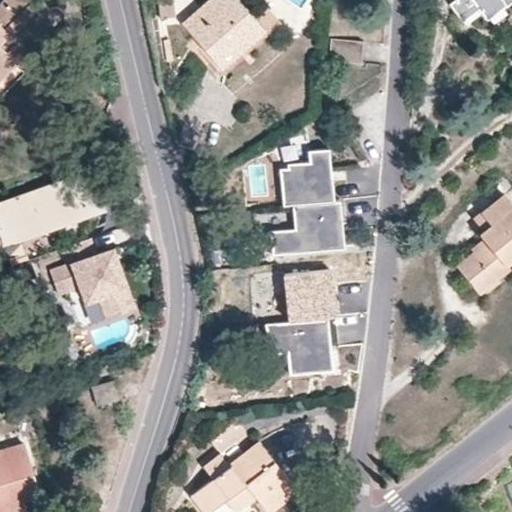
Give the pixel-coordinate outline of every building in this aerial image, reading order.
[(18,61),(9,52),(45,16),(31,2),(32,0),(5,0),(0,5),(0,78),(16,63),(18,61)] [(156,0),(158,15),(176,9),(174,0),(156,0)] [(195,38),(216,61),(259,23),(239,0),(208,0),(182,24),(195,38)] [(503,0),(506,4),(511,0),(454,0),(451,3),(463,20),(480,9),(483,11),(497,0),(503,0)] [(506,4),(503,0),(497,0),(483,11),(488,18),(506,4)] [(9,52),(18,61),(54,26),(45,16),(9,52)] [(361,63),(362,41),(331,40),(330,62),(361,63)] [(199,49),(194,53),(206,68),(211,64),(199,49)] [(289,204),(331,200),(325,149),(305,151),(306,160),(286,162),(287,168),(276,169),(280,205),(289,204)] [(114,203),(97,161),(0,201),(0,222),(10,246),(114,203)] [(509,267),(507,262),(511,258),(511,203),(504,194),(474,218),(484,230),(480,234),(484,238),(487,241),(474,251),(458,266),(479,291),(509,267)] [(289,204),(291,230),(267,233),(269,256),(341,246),(337,199),(331,200),(289,204)] [(108,315),(135,305),(119,262),(114,264),(108,249),(96,254),(90,238),(62,248),(68,265),(51,271),(59,293),(81,284),(87,300),(101,295),(108,315)] [(472,248),(474,251),(487,241),(484,238),(472,248)] [(113,248),(108,249),(114,264),(119,262),(113,248)] [(333,315),(327,269),(283,275),(289,320),(333,315)] [(343,375),(333,315),(289,320),(257,323),(251,380),(343,375)] [(93,389),(98,406),(120,400),(115,383),(93,389)] [(208,511),(226,498),(236,510),(255,493),(268,509),(298,487),(259,439),(230,463),(221,453),(205,466),(213,477),(192,493),(207,511),(208,511)] [(25,445),(0,452),(0,511),(6,511),(5,509),(24,503),(25,508),(42,503),(25,445)] [(12,511),(25,508),(24,503),(5,509),(6,511),(12,511)]
